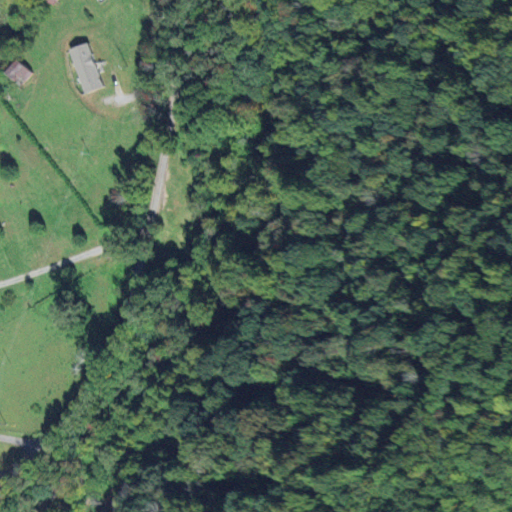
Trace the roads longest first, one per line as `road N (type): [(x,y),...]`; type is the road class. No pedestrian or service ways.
road 1 (residential): [(38,511),(213,246),(241,120),(231,0)]
road 2 (residential): [(0,491),(46,445),(113,348),(140,260),(172,101),(164,37),(143,0)]
